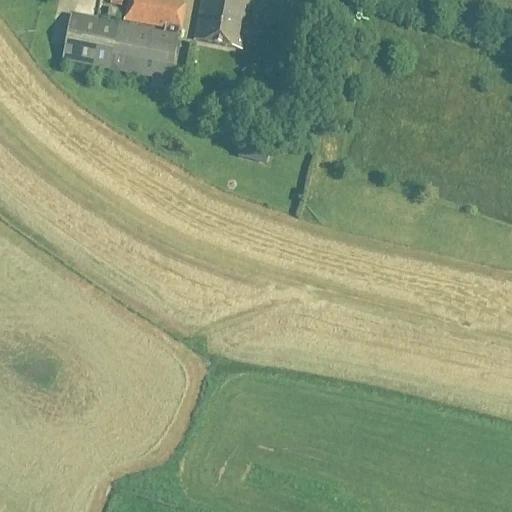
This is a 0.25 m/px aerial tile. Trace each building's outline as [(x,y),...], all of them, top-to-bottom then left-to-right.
[(71,16),(62,62),(170,82),(179,37),(178,36),(179,27),(182,28),(185,5),(157,0),(127,0),(124,21),(164,29),(163,34),(71,16)] [(250,0),(202,0),(195,44),(240,52),(250,0)] [(299,0),(273,0),(268,29),(293,34),(299,0)] [(109,8),(107,17),(115,19),(117,10),(109,8)] [(271,149),(250,144),(246,160),(267,165),(271,149)] [(283,157),(281,167),(298,171),(300,162),(283,157)]
